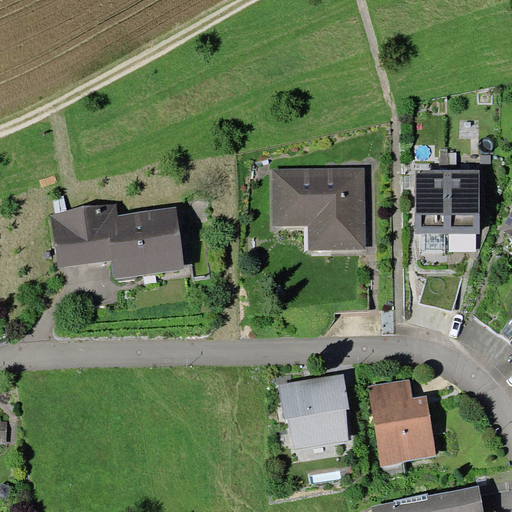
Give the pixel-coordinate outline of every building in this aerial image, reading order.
[(308,250),(365,249),(363,168),(272,169),(273,227),(308,226),(308,250)] [(415,233),(448,233),(448,170),(416,170),(415,233)] [(480,170),(448,170),(448,233),(480,233),(480,170)] [(117,204),(51,212),(58,267),(113,260),(115,279),(184,270),(176,207),(118,215),(117,204)] [(511,212),(500,229),(511,237),(511,212)] [(294,449),(350,440),(346,410),(349,409),(344,373),(278,385),(284,420),(288,420),(294,449)] [(371,405),(413,398),(410,379),(368,386),(371,405)] [(413,398),(371,405),(382,465),(437,455),(427,395),(413,398)] [(0,444),(7,444),(8,421),(0,420),(0,444)] [(372,506),(372,511),(484,511),(479,485),(372,506)]
